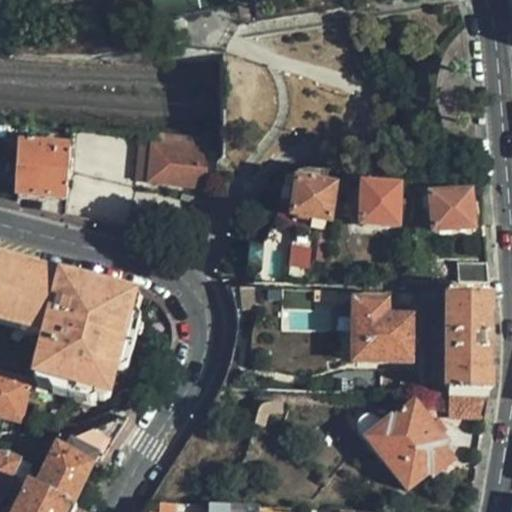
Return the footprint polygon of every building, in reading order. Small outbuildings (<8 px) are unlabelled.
[(153,146),(209,150),(210,140),(154,136),(153,146)] [(44,201),(68,202),(71,147),(22,144),(20,199),(44,201)] [(152,152),(208,156),(209,150),(153,146),(152,152)] [(206,185),(208,156),(152,152),(150,181),(206,185)] [(338,175),(322,174),(319,188),(299,184),(293,219),(331,224),(338,175)] [(398,231),(400,191),(364,188),(362,229),(398,231)] [(472,232),(470,197),(432,198),(434,236),(472,232)] [(5,264),(0,262),(0,364),(34,374),(33,378),(56,384),(61,389),(92,397),(99,394),(114,398),(135,316),(131,315),(136,297),(70,281),(12,266),(5,264)] [(459,288),(488,288),(486,266),(457,265),(459,288)] [(256,294),(238,293),(240,315),(257,315),(256,294)] [(335,306),(335,294),(314,293),(312,306),(335,306)] [(449,296),(450,397),(489,398),(489,396),(491,370),(491,340),(490,317),(488,297),(449,296)] [(412,364),(411,320),(386,319),(386,304),(354,304),(354,364),(412,364)] [(0,436),(5,437),(18,436),(31,384),(0,376),(0,436)] [(450,419),(485,419),(488,399),(489,398),(450,397),(450,419)] [(440,450),(445,446),(415,407),(391,423),(392,424),(367,441),(408,492),(428,475),(432,479),(452,464),(440,450)] [(92,468),(98,471),(105,460),(109,452),(129,422),(124,418),(71,443),(65,454),(56,450),(36,490),(72,508),(92,468)] [(0,510),(7,496),(15,480),(23,465),(8,458),(0,458),(0,510)] [(15,480),(26,485),(34,470),(23,465),(15,480)] [(19,501),(26,485),(15,480),(7,496),(19,501)] [(20,511),(75,511),(77,510),(72,508),(36,490),(32,488),(20,511)]
